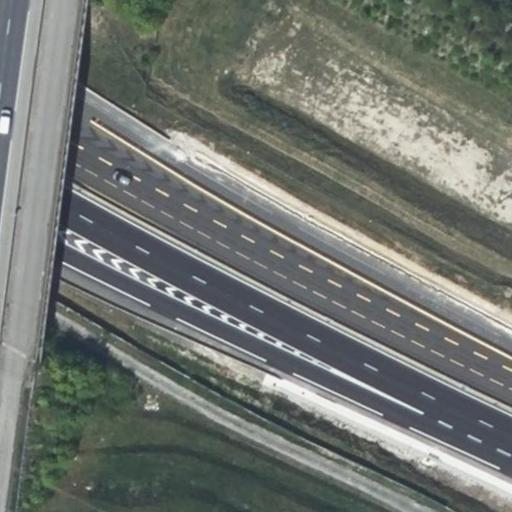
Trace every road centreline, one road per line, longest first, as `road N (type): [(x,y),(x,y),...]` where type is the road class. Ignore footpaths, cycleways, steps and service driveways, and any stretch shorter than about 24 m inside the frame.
road 1 (motorway): [(511,352),(180,170),(0,58)]
road 2 (motorway): [(511,382),(183,216),(0,111)]
road 3 (motorway): [(0,167),(173,265),(511,436)]
road 4 (motorway): [(0,217),(461,443),(511,442)]
road 5 (unclassified): [(0,449),(58,0)]
